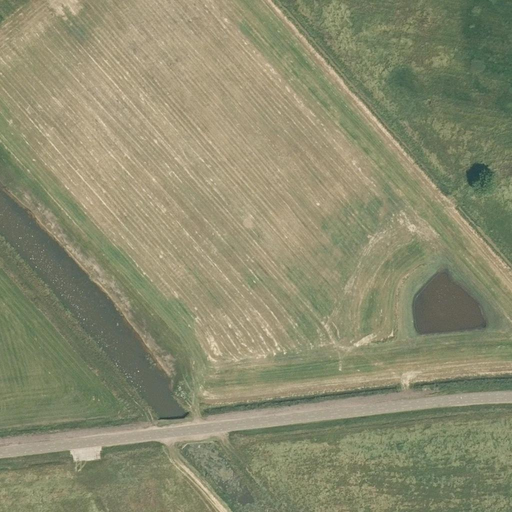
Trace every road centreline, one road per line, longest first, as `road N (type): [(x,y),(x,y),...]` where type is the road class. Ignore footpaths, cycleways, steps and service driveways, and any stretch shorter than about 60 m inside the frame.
road 1 (tertiary): [(511,397),(214,427)]
road 2 (tertiary): [(0,453),(214,427)]
